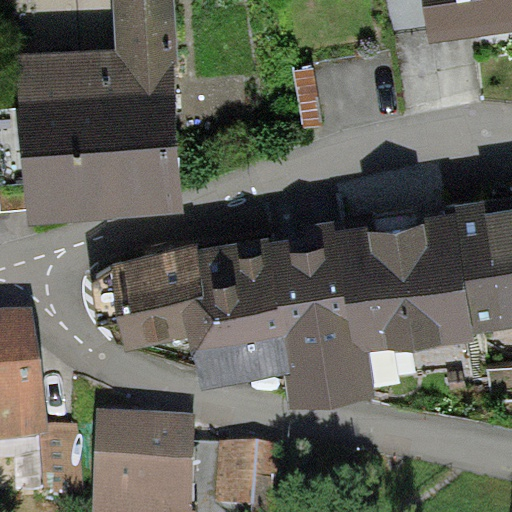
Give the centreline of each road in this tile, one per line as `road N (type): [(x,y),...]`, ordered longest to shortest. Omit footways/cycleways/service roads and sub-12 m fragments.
road 1 (residential): [(29,267),(48,303),(88,347),(152,383),(237,412),(511,466)]
road 2 (residential): [(29,267),(68,245),(203,215),(321,172),(511,132)]
